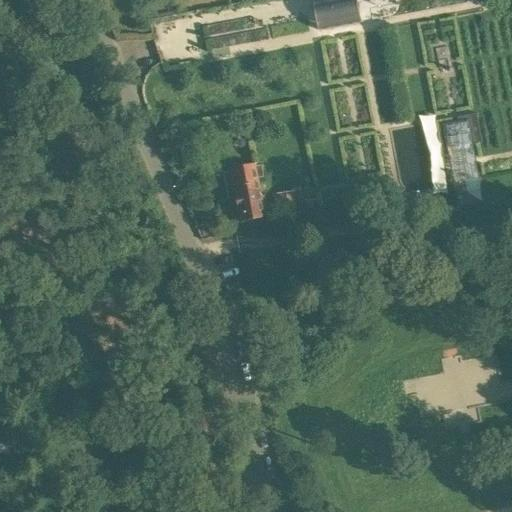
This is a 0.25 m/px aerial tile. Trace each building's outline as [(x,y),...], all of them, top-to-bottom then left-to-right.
[(326,0),(315,2),(313,3),(318,31),(361,24),(357,0),(326,0)] [(265,57),(273,90),(305,83),(298,49),(265,57)] [(442,122),(457,206),(483,202),(468,118),(442,122)] [(230,185),(224,186),(227,199),(233,197),(237,222),(263,217),(256,178),(262,177),(259,165),(254,166),(253,163),(227,168),(228,171),(222,172),(224,185),(230,184),(230,185)] [(296,214),(292,189),(274,192),(279,217),(296,214)] [(300,297),(301,306),(321,303),(320,294),(300,297)] [(417,376),(413,378),(422,412),(440,406),(437,397),(424,401),(417,376)]
